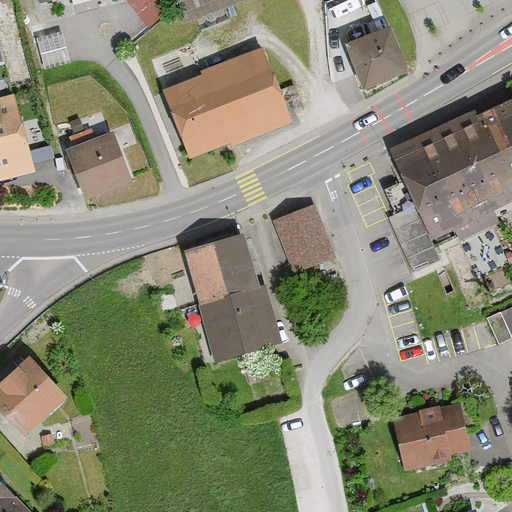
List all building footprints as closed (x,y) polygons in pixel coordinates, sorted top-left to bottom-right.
[(164,0),(128,0),(147,22),(168,5),(164,0)] [(178,0),(184,16),(234,0),(178,0)] [(395,27),(345,42),(361,88),(410,68),(395,27)] [(264,50),(161,92),(188,158),(291,122),(264,50)] [(0,184),(32,176),(12,98),(0,101),(0,62),(3,62),(0,51),(0,184)] [(511,90),(385,149),(428,243),(511,200),(511,90)] [(116,133),(64,149),(82,197),(131,182),(116,133)] [(314,205),(267,223),(289,278),(334,261),(314,205)] [(248,233),(181,251),(212,365),(279,347),(248,233)] [(498,337),(511,330),(511,309),(490,319),(498,337)] [(66,399),(26,357),(0,384),(0,410),(24,436),(66,399)] [(471,458),(458,403),(389,420),(403,474),(471,458)] [(26,511),(0,484),(0,511),(26,511)]
